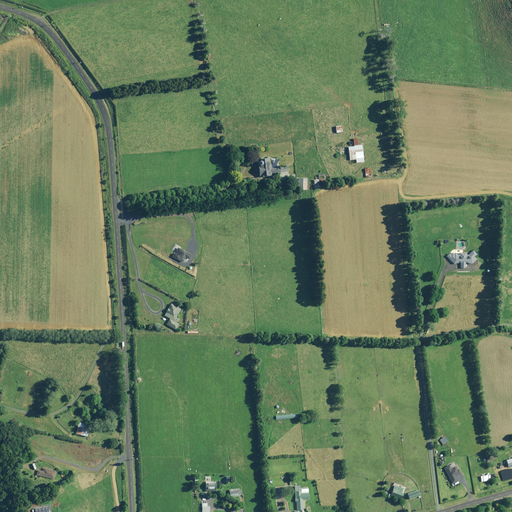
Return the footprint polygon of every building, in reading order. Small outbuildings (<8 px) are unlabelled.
[(364,161),(362,145),(348,147),(350,160),(356,159),(357,162),(364,161)] [(270,164),(269,157),(258,159),(259,166),(256,167),(257,175),(259,175),(259,177),(273,175),(273,173),(289,171),(288,165),(272,167),(272,164),(270,164)] [(307,189),(307,178),(299,178),(299,189),(307,189)] [(449,254),(446,253),(446,259),(450,259),(454,263),(456,263),(460,264),(460,267),(466,268),(466,263),(473,263),(477,259),(474,256),(477,254),(473,250),(467,254),(467,253),(463,252),(463,249),(460,249),(453,249),(449,254)] [(182,309),(171,303),(165,315),(170,318),(167,325),(175,329),(178,323),(175,321),(177,317),(177,318),(182,309)] [(90,425),(79,422),(77,434),(88,436),(89,432),(90,425)] [(452,468),(450,465),(444,468),(452,484),(458,480),(456,476),(461,473),(459,469),(457,469),(456,466),(452,468)] [(56,471),(44,468),(43,471),(38,469),(37,474),(54,479),(56,471)] [(211,481),(211,476),(206,476),(206,491),(216,491),(216,481),(211,481)] [(405,489),(394,485),(391,494),(401,498),(403,492),(405,489)] [(300,489),(300,486),(294,486),(295,498),(294,498),(295,501),(296,501),(297,510),(303,509),(303,500),(309,499),(308,488),(300,489)] [(421,495),(419,490),(408,493),(409,499),(421,495)] [(202,506),(201,506),(201,508),(202,508),(202,511),(209,511),(210,506),(208,506),(208,503),(202,503),(202,506)]
